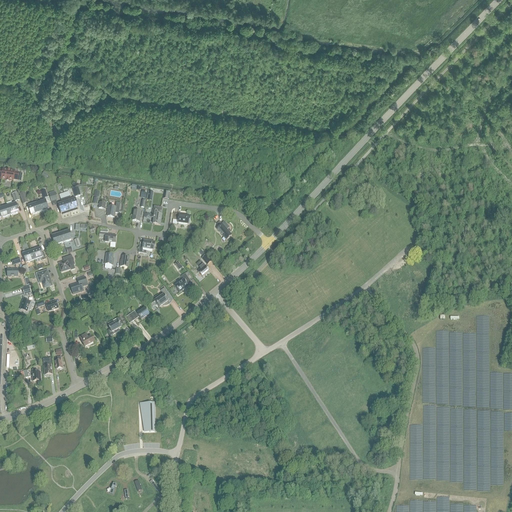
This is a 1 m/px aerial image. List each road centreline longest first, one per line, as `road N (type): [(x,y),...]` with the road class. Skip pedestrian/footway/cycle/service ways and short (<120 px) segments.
road 1 (secondary): [(268,243),(499,0)]
road 2 (unclassified): [(264,351),(407,249)]
road 3 (residential): [(268,243),(239,215),(173,203),(162,235),(137,231)]
road 4 (unclassified): [(176,452),(189,402),(264,351)]
road 5 (residential): [(62,511),(119,455),(176,452)]
